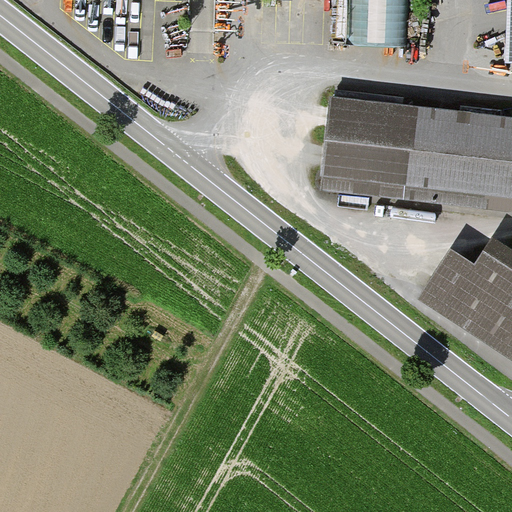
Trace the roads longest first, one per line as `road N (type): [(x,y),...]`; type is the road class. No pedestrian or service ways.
road 1 (secondary): [(0,16),(511,417)]
road 2 (track): [(123,511),(259,260)]
